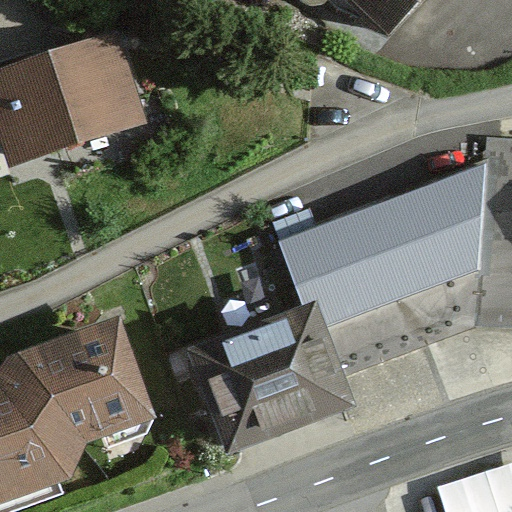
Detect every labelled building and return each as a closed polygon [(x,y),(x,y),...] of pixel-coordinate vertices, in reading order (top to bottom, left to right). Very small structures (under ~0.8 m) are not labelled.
[(263,0),(288,22),(308,0),(344,0),(392,43),(431,0),(263,0)] [(103,53),(0,84),(0,160),(5,175),(129,136),(103,53)] [(511,148),(491,147),(490,172),(482,286),(479,321),(511,322),(511,148)] [(482,286),(490,172),(290,238),(324,338),(482,286)] [(286,324),(164,372),(204,470),(325,422),(286,324)] [(0,508),(36,498),(29,474),(131,445),(101,344),(0,373),(0,508)]
